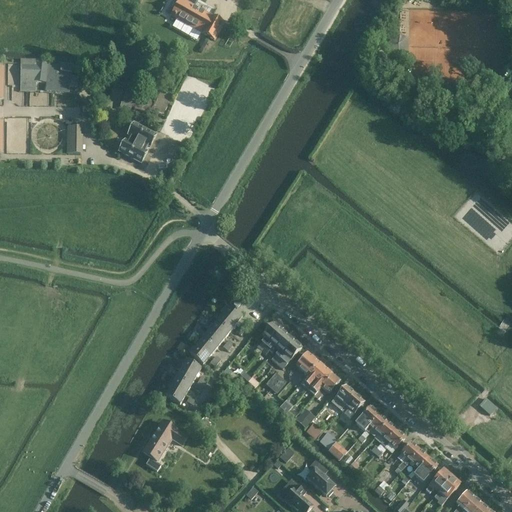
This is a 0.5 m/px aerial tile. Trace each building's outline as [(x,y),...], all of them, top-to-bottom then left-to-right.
[(224,24),(181,0),(180,0),(171,17),(171,18),(171,17),(214,41),(224,24)] [(406,55),(406,39),(400,37),(400,36),(398,40),(396,39),(388,44),(388,49),(395,55),(398,54),(399,58),(399,57),(406,55)] [(45,75),(47,61),(20,60),(20,83),(21,83),(21,87),(22,88),(23,90),(25,90),(30,90),(32,90),(33,89),(34,87),(35,82),(45,83),(46,83),(45,91),(65,94),(66,92),(67,91),(69,91),(69,88),(72,88),(74,86),(75,85),(75,81),(74,79),(73,78),(70,77),(71,73),(79,74),(80,68),(62,66),(62,65),(61,65),(61,63),(58,63),(57,65),(49,63),(47,75),(45,75)] [(113,77),(133,81),(135,69),(115,65),(113,77)] [(163,116),(171,100),(159,95),(157,100),(126,91),(121,106),(152,115),(153,111),(163,116)] [(146,146),(150,148),(156,136),(134,124),(128,136),(133,139),(130,144),(125,141),(119,153),(141,164),(147,153),(143,151),(146,146)] [(68,128),(68,155),(80,155),(80,128),(68,128)] [(229,307),(222,316),(236,327),(242,318),(229,307)] [(236,327),(222,316),(216,324),(229,335),(236,327)] [(229,335),(216,324),(209,332),(222,342),(229,335)] [(261,353),(281,331),(274,325),(262,338),(265,341),(257,349),(258,349),(255,353),(257,354),(255,356),(258,357),(261,353)] [(288,337),(281,331),(261,353),(265,356),(273,348),(276,350),(288,337)] [(222,342),(209,332),(203,340),(216,350),(222,342)] [(295,343),(288,337),(276,350),(279,353),(272,362),(276,365),(295,343)] [(216,350),(203,340),(196,347),(209,358),(216,350)] [(302,349),(295,343),(276,365),(282,371),(290,362),(290,363),(302,349)] [(209,358),(196,347),(189,356),(203,367),(209,358)] [(319,364),(316,361),(309,355),(306,356),(296,368),(307,377),(319,364)] [(186,361),(181,371),(195,379),(201,370),(186,361)] [(319,364),(307,377),(305,380),(300,385),(307,391),(326,370),(319,364)] [(333,376),(326,370),(307,391),(310,394),(314,397),(333,376)] [(195,379),(181,371),(175,380),(190,388),(195,379)] [(243,373),(240,377),(247,383),(250,379),(243,373)] [(271,390),(281,380),(276,375),(267,386),(271,390)] [(340,383),(333,376),(314,397),(318,401),(325,393),(328,396),(340,383)] [(190,388),(175,380),(170,388),(185,397),(190,388)] [(251,380),(248,383),(254,389),(258,385),(251,380)] [(286,384),(281,380),(271,390),(276,395),(286,384)] [(189,399),(185,397),(170,388),(165,398),(180,406),(183,401),(192,406),(194,402),(189,399)] [(332,404),(341,412),(355,396),(346,388),(336,399),(332,404)] [(364,404),(355,396),(341,412),(350,420),(364,404)] [(485,400),(479,407),(489,416),(496,409),(485,400)] [(284,404),(277,412),(284,418),(291,410),(284,404)] [(379,417),(370,409),(356,425),(365,433),(379,417)] [(305,429),(314,419),(305,411),(301,415),(299,414),(294,420),(305,429)] [(378,435),(388,424),(379,417),(365,433),(361,437),(362,437),(358,441),(362,444),(366,440),(365,440),(369,435),(368,434),(371,430),(378,435)] [(162,423),(161,424),(153,437),(154,438),(150,445),(148,445),(143,453),(151,459),(150,461),(150,460),(146,466),(157,473),(161,467),(156,464),(157,462),(158,463),(171,441),(182,447),(187,439),(162,423)] [(396,432),(388,424),(378,435),(385,441),(377,450),(375,448),(371,452),(375,456),(396,432)] [(322,433),(313,425),(307,432),(316,440),(322,433)] [(405,439),(396,432),(375,456),(378,459),(387,450),(385,448),(388,444),(395,451),(405,439)] [(329,451),(337,442),(328,434),(320,443),(329,451)] [(410,463),(420,452),(411,444),(401,455),(408,461),(404,466),(402,464),(397,469),(398,470),(395,474),(399,477),(410,464),(410,463)] [(345,455),(335,447),(330,452),(340,461),(345,455)] [(294,455),(288,450),(280,459),(286,465),(294,455)] [(415,475),(428,459),(420,452),(410,463),(410,464),(416,469),(413,473),(415,475)] [(437,467),(428,459),(415,475),(411,479),(415,482),(418,477),(423,482),(427,478),(437,467)] [(306,480),(326,498),(327,496),(329,498),(333,493),(331,492),(335,488),(323,477),(327,473),(316,462),(308,471),(312,474),(306,480)] [(354,463),(349,469),(356,475),(361,469),(354,463)] [(435,489),(439,493),(451,479),(443,472),(426,492),(429,495),(435,489)] [(460,487),(451,479),(439,493),(444,497),(437,505),(441,508),(460,487)] [(305,494),(294,484),(286,493),(290,496),(284,502),(292,510),(291,511),(310,511),(312,510),(301,499),(305,494)] [(379,487),(374,492),(379,497),(384,492),(379,487)] [(253,488),(249,493),(254,497),(258,493),(253,488)] [(455,511),(463,511),(474,499),(467,493),(456,506),(458,509),(455,511)] [(475,511),(481,505),(474,499),(463,511),(475,511)] [(395,509),(397,511),(402,511),(409,505),(404,500),(395,509)]
